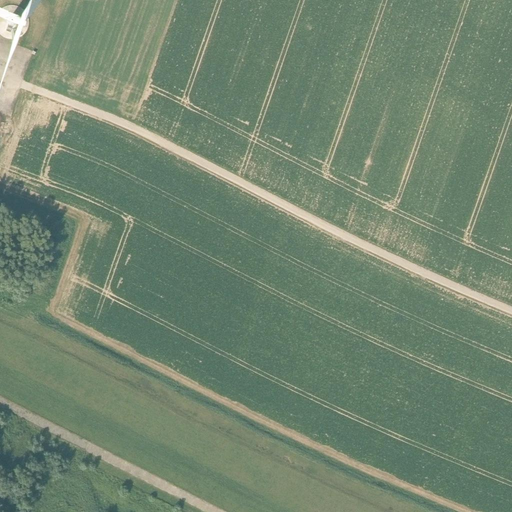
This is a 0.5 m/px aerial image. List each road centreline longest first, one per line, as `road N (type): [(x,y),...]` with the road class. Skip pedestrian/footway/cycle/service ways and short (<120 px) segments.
road 1 (track): [(0,186),(80,219),(51,313),(263,424),(464,511)]
road 2 (track): [(6,315),(415,511)]
road 3 (track): [(0,351),(314,511)]
road 4 (track): [(261,511),(0,378)]
